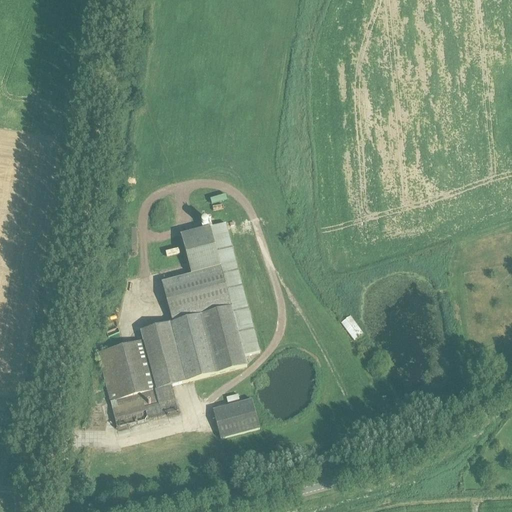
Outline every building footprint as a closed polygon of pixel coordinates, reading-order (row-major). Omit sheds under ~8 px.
[(181,236),(191,277),(162,285),(173,325),(141,333),(143,342),(97,354),(117,430),(179,414),(172,387),(246,368),(243,358),(260,353),(226,225),(181,236)] [(116,315),(121,316),(126,304),(120,302),(116,315)] [(341,323),(355,341),(363,334),(350,317),(341,323)] [(240,393),(228,396),(230,403),(242,400),(240,393)] [(214,412),(221,442),(260,432),(253,402),(214,412)]
